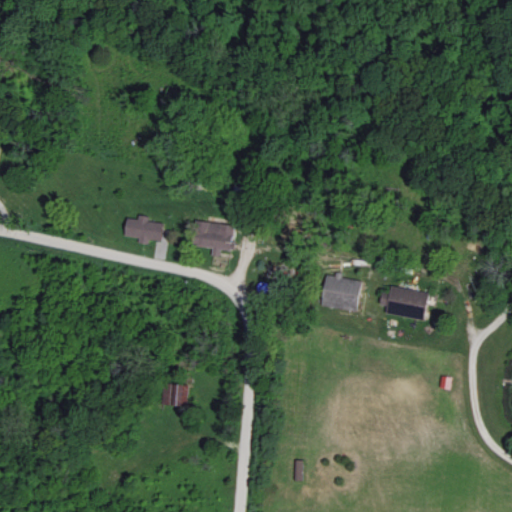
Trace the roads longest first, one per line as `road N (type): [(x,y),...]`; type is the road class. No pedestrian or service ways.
road 1 (residential): [(250,310),(220,280),(0,228)]
road 2 (residential): [(239,511),(250,310)]
